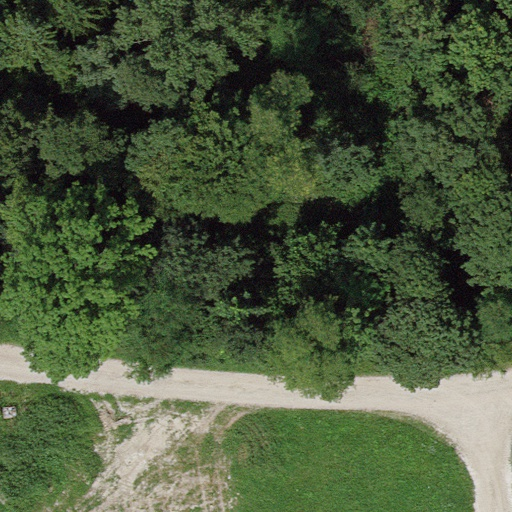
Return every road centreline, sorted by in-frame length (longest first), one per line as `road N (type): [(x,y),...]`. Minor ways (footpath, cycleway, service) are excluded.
road 1 (track): [(511,381),(307,389),(136,378),(0,358)]
road 2 (track): [(498,511),(479,387)]
